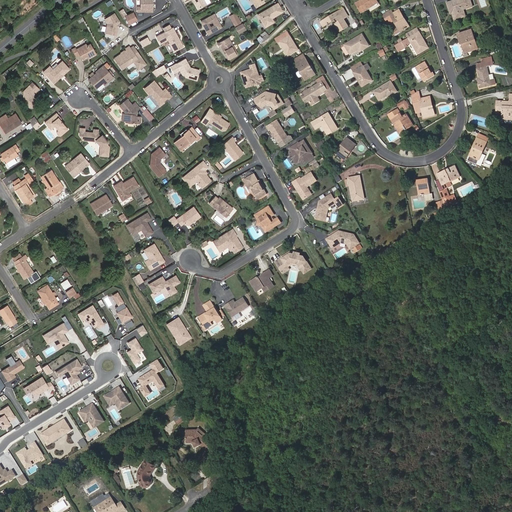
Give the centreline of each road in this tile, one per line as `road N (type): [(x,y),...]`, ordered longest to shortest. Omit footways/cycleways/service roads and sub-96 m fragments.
road 1 (residential): [(426,0),(462,114),(450,145),(416,161),(380,147),(301,20)]
road 2 (residential): [(223,87),(296,226),(224,273),(203,271),(188,258)]
road 3 (residential): [(0,448),(106,377)]
